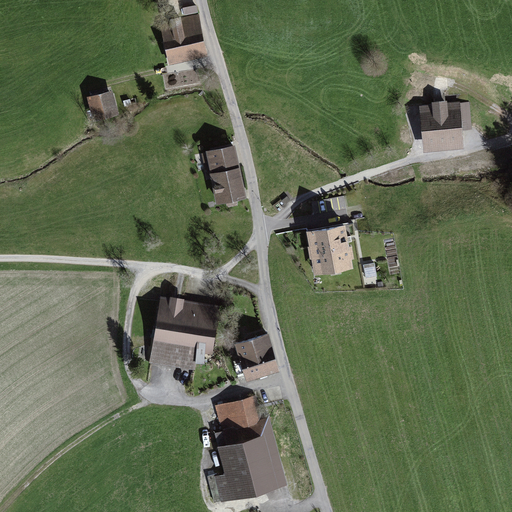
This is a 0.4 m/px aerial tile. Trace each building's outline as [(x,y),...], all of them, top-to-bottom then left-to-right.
[(185,13),(199,12),(198,3),(184,4),(185,13)] [(201,16),(163,23),(169,59),(207,53),(201,16)] [(433,89),(435,76),(423,74),(421,87),(433,89)] [(113,89),(88,97),(95,118),(119,111),(113,89)] [(467,105),(423,107),(425,146),(460,144),(459,128),(469,127),(467,105)] [(235,144),(206,150),(217,202),(246,196),(235,144)] [(344,223),(309,229),(316,275),(352,269),(344,223)] [(376,260),(365,261),(367,277),(378,275),(376,260)] [(220,308),(163,300),(155,352),(212,360),(220,308)] [(269,331),(235,342),(247,378),(281,368),(269,331)] [(224,499),(287,481),(270,417),(262,419),(256,395),(218,406),(228,442),(219,445),(226,471),(218,474),(224,499)]
